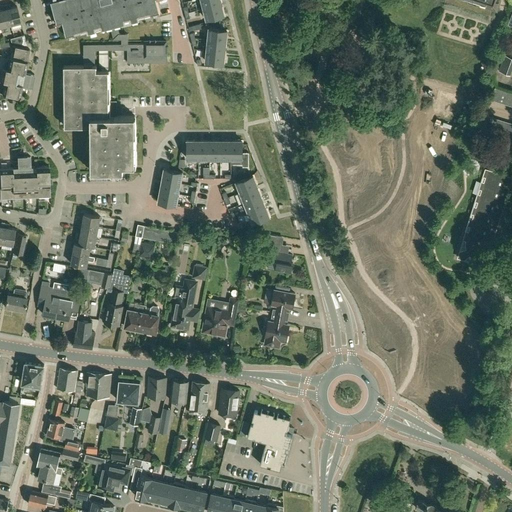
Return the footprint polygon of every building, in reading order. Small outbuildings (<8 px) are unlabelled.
[(51,0),(58,24),(64,23),(67,37),(110,26),(114,40),(122,40),(122,45),(84,45),(84,62),(94,61),(94,50),(126,50),(125,44),(128,44),(128,35),(120,35),(117,24),(161,13),(157,0),(51,0)] [(220,0),(202,0),(204,8),(222,4),(220,0)] [(303,9),(304,0),(294,0),(293,7),(303,9)] [(10,24),(21,21),(17,5),(10,6),(10,3),(6,4),(10,24)] [(10,24),(6,4),(1,5),(2,9),(0,9),(0,23),(1,26),(10,24)] [(204,8),(207,19),(225,15),(222,4),(204,8)] [(208,39),(226,41),(228,30),(209,28),(208,39)] [(27,45),(24,35),(10,38),(11,42),(27,45)] [(226,41),(208,39),(207,50),(225,52),(226,41)] [(125,44),(126,50),(128,50),(128,63),(152,62),(167,62),(167,57),(167,54),(168,53),(167,44),(167,41),(162,41),(157,41),(156,40),(155,41),(151,41),(150,40),(149,41),(144,41),(144,44),(128,44),(125,44)] [(0,91),(20,96),(22,83),(22,81),(32,83),(34,73),(25,71),(30,48),(12,44),(9,56),(7,55),(4,67),(2,67),(0,76),(0,79),(2,80),(0,87),(0,91)] [(225,52),(207,50),(206,61),(224,63),(225,52)] [(511,58),(506,56),(501,72),(509,75),(511,66),(511,58)] [(94,61),(84,62),(84,65),(64,65),(65,126),(91,126),(91,170),(124,170),(124,164),(136,164),(135,115),(116,115),(115,107),(109,107),(109,71),(97,71),(97,65),(95,65),(94,61)] [(491,100),(511,106),(511,92),(495,87),(491,100)] [(346,100),(363,104),(364,98),(348,94),(346,100)] [(465,112),(472,114),(477,99),(469,97),(465,112)] [(511,136),(511,122),(486,115),(482,127),(511,136)] [(0,149),(12,149),(12,136),(0,136),(0,149)] [(188,159),(199,159),(199,140),(187,140),(188,159)] [(199,159),(210,159),(210,140),(199,140),(199,159)] [(220,140),(210,140),(210,159),(220,159),(220,140)] [(231,159),(231,140),(220,140),(220,159),(231,159)] [(231,159),(231,163),(243,163),(243,152),(243,140),(231,140),(231,159)] [(0,200),(2,201),(2,198),(50,196),(50,183),(50,178),(49,165),(26,166),(26,160),(30,160),(30,156),(30,155),(25,156),(22,156),(17,156),(17,157),(18,160),(22,160),(23,167),(0,167),(0,200)] [(183,172),(165,169),(163,180),(180,183),(183,172)] [(464,238),(464,239),(467,239),(466,242),(466,246),(467,249),(468,252),(470,255),(472,257),(475,259),(478,260),(478,262),(477,263),(478,263),(483,245),(491,247),(495,234),(498,223),(504,204),(508,190),(511,178),(511,177),(486,169),(489,170),(485,182),(482,181),(482,182),(485,183),(467,239),(464,238)] [(254,175),(249,177),(245,178),(237,182),(241,192),(258,185),(254,175)] [(161,190),(178,194),(180,183),(163,180),(161,190)] [(258,185),(241,192),(245,202),(262,195),(258,185)] [(158,201),(176,205),(178,194),(161,190),(158,201)] [(245,202),(249,212),(266,205),(262,195),(245,202)] [(270,216),(266,205),(249,212),(253,223),(270,216)] [(81,218),(80,222),(99,226),(101,216),(85,213),(83,219),(81,218)] [(97,236),(99,226),(80,222),(79,227),(82,227),(81,233),(97,236)] [(12,244),(15,228),(9,227),(9,223),(5,223),(2,242),(12,244)] [(144,225),(138,224),(136,236),(142,237),(144,225)] [(177,244),(179,232),(178,232),(173,231),(170,243),(177,244)] [(95,246),(97,236),(81,233),(80,239),(77,238),(76,242),(76,243),(91,245),(91,246),(95,246)] [(291,272),(293,263),(291,262),(293,254),(281,252),(282,244),(275,242),(276,235),(270,234),(267,250),(272,251),(271,259),(277,260),(275,269),(291,272)] [(27,237),(17,235),(13,253),(23,255),(27,237)] [(71,248),(70,252),(95,256),(89,255),(91,246),(91,245),(76,243),(76,242),(75,242),(74,248),(71,248)] [(140,244),(135,242),(132,253),(138,254),(140,244)] [(142,254),(150,255),(152,246),(144,245),(142,254)] [(95,260),(95,256),(70,252),(70,256),(73,257),(72,263),(87,266),(88,260),(93,261),(95,260)] [(54,262),(52,271),(64,273),(66,264),(54,262)] [(206,279),(208,267),(196,265),(193,277),(206,279)] [(80,267),(79,276),(88,277),(89,268),(80,267)] [(114,269),(113,274),(111,281),(120,283),(122,275),(123,271),(114,269)] [(113,274),(105,272),(101,286),(108,288),(110,288),(111,281),(113,274)] [(120,283),(120,284),(123,285),(122,290),(125,291),(129,292),(133,276),(122,275),(120,283)] [(53,287),(49,286),(50,282),(43,280),(42,285),(39,300),(45,301),(43,309),(43,313),(56,316),(58,305),(61,289),(55,288),(53,287)] [(201,308),(192,307),(197,282),(187,280),(185,287),(177,286),(175,296),(178,296),(177,305),(175,305),(174,313),(175,314),(173,325),(188,328),(190,320),(199,322),(201,308)] [(122,302),(125,291),(122,290),(123,285),(120,284),(118,284),(117,289),(114,289),(112,299),(114,300),(114,303),(109,302),(105,322),(119,325),(124,305),(119,304),(119,301),(122,302)] [(23,310),(26,297),(25,297),(27,291),(26,289),(15,287),(14,288),(13,294),(7,293),(5,306),(23,310)] [(58,305),(56,316),(69,318),(70,314),(72,306),(78,307),(81,292),(69,290),(61,289),(58,305)] [(275,304),(273,311),(288,314),(290,307),(293,307),(295,293),(275,289),(272,304),(275,304)] [(206,331),(225,335),(228,323),(235,324),(240,299),(232,297),(229,310),(208,306),(207,313),(204,328),(206,331)] [(134,329),(139,330),(143,311),(140,311),(135,310),(136,302),(131,301),(128,314),(125,326),(134,328),(134,329)] [(158,314),(160,308),(158,305),(154,305),(152,306),(150,313),(145,312),(147,304),(141,303),(140,311),(143,311),(139,330),(144,331),(145,330),(156,332),(158,325),(157,325),(159,314),(158,314)] [(272,321),(269,320),(264,345),(280,348),(281,341),(286,341),(289,324),(286,323),(288,314),(273,311),(272,321)] [(76,329),(73,345),(92,348),(95,332),(91,332),(92,322),(79,320),(78,330),(76,329)] [(29,384),(41,385),(44,364),(26,361),(23,383),(29,384)] [(75,391),(78,370),(61,367),(58,388),(75,391)] [(109,397),(112,373),(87,371),(86,385),(88,386),(87,395),(109,397)] [(166,397),(167,377),(149,376),(148,396),(166,397)] [(187,402),(189,380),(173,378),(171,400),(187,402)] [(140,382),(120,380),(118,400),(138,402),(140,382)] [(207,414),(210,382),(193,380),(189,413),(207,414)] [(240,389),(223,388),(220,412),(237,414),(240,389)] [(56,399),(53,412),(60,414),(63,401),(56,399)] [(11,464),(21,403),(4,400),(4,402),(0,401),(0,462),(3,463),(11,464)] [(131,423),(138,424),(142,408),(134,407),(131,423)] [(285,464),(293,434),(295,428),(289,426),(292,417),(262,409),(262,411),(255,409),(248,436),(266,441),(260,463),(281,469),(282,463),(285,464)] [(158,433),(161,417),(152,415),(148,431),(158,433)] [(170,417),(163,416),(160,432),(167,433),(170,417)] [(114,419),(107,417),(105,427),(113,428),(114,419)] [(65,422),(52,418),(50,428),(48,428),(47,429),(46,434),(47,435),(56,437),(56,435),(61,436),(60,439),(67,440),(65,447),(79,450),(81,442),(73,440),(76,429),(64,426),(65,422)] [(210,422),(207,437),(218,439),(221,425),(210,422)] [(137,433),(134,446),(140,447),(143,434),(137,433)] [(184,451),(187,439),(179,437),(176,449),(184,451)] [(80,451),(64,447),(62,456),(78,460),(80,451)] [(42,448),(38,461),(57,466),(61,452),(42,448)] [(39,477),(45,479),(54,481),(56,472),(62,474),(63,467),(57,466),(38,461),(37,466),(41,466),(39,477)] [(120,480),(128,482),(131,467),(105,461),(99,486),(114,489),(116,481),(120,482),(120,480)] [(148,498),(148,497),(147,497),(152,479),(152,478),(141,475),(143,468),(136,466),(132,479),(139,481),(136,496),(148,498)] [(163,482),(152,479),(147,497),(148,497),(159,500),(163,482)] [(173,484),(163,482),(159,500),(169,502),(170,502),(174,484),(173,484)] [(174,482),(173,484),(174,484),(170,502),(169,502),(169,503),(181,506),(181,505),(185,487),(186,485),(174,482)] [(53,484),(51,493),(60,495),(61,491),(61,488),(62,486),(59,485),(53,484)] [(196,489),(185,487),(181,505),(192,508),(196,489)] [(207,492),(196,489),(192,508),(203,510),(207,492)] [(55,504),(57,496),(32,490),(29,503),(45,507),(46,502),(55,504)] [(91,493),(89,499),(91,500),(89,511),(90,511),(113,511),(115,506),(113,506),(113,505),(101,502),(103,496),(91,493)] [(219,511),(223,496),(222,496),(211,493),(207,511),(209,511),(219,511)] [(223,493),(222,496),(223,496),(219,511),(230,511),(234,499),(235,496),(223,493)] [(0,511),(5,511),(9,500),(0,497),(0,511)] [(431,511),(434,511),(437,505),(428,501),(418,498),(415,506),(425,510),(431,511)] [(245,501),(234,499),(230,511),(242,511),(245,501)] [(245,499),(245,501),(242,511),(254,511),(256,504),(257,504),(257,502),(245,499)] [(266,511),(283,511),(284,506),(268,503),(267,506),(266,511)]
